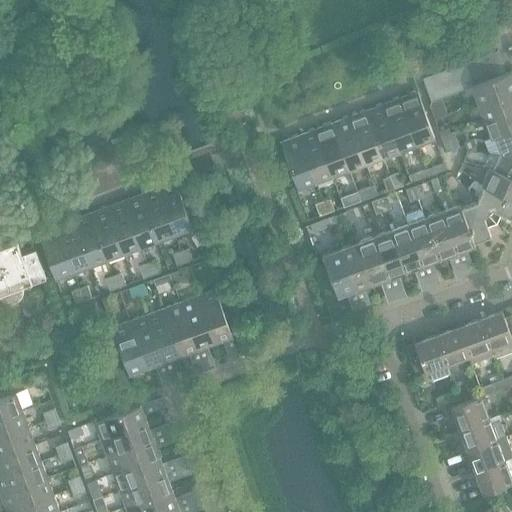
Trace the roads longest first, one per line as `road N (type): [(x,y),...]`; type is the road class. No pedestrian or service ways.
road 1 (residential): [(219,511),(185,411),(189,390),(318,337),(511,276)]
road 2 (residential): [(392,75),(511,30)]
